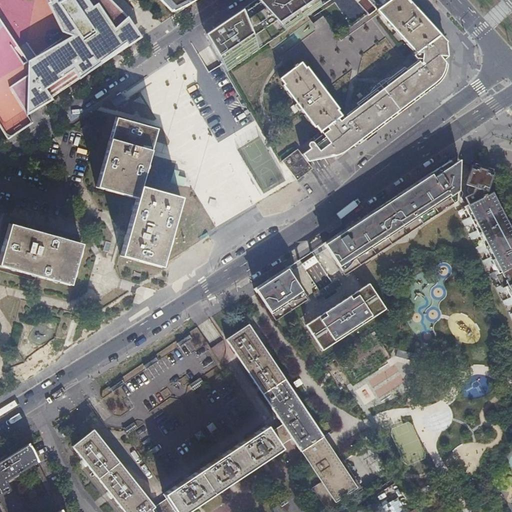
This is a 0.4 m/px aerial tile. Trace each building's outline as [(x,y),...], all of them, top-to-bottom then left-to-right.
[(0,0),(0,127),(7,140),(31,124),(26,115),(125,48),(110,25),(120,18),(108,0),(97,0),(92,4),(89,0),(67,0),(68,5),(93,41),(38,78),(26,61),(0,21),(0,0)] [(47,0),(69,33),(26,61),(38,78),(93,41),(68,5),(67,0),(47,0)] [(128,17),(110,0),(108,0),(120,18),(110,25),(125,48),(138,39),(128,17)] [(195,0),(162,0),(176,13),(195,0)] [(329,0),(254,0),(214,27),(219,34),(209,41),(222,64),(226,71),(329,0)] [(300,147),(282,161),(297,180),(315,167),(309,160),(337,155),(338,155),(340,154),(357,142),(359,144),(430,89),(437,84),(439,82),(440,80),(442,79),(443,77),(444,75),(447,65),(447,55),(447,49),(446,43),(447,42),(408,0),(389,0),(377,10),(397,32),(394,35),(399,40),(402,37),(414,51),(413,52),(415,54),(413,55),(418,62),(407,70),(405,67),(357,103),(359,106),(344,117),(338,110),(339,109),(307,66),(306,67),(302,61),(298,64),(296,63),(294,64),(295,66),(280,78),(284,83),(283,84),(297,103),(294,104),(299,111),(301,109),(315,127),(317,126),(321,131),(310,139),(314,145),(304,153),(300,147)] [(356,0),(369,14),(370,15),(377,10),(389,0),(356,0)] [(324,15),(314,23),(318,28),(328,21),(324,15)] [(209,41),(219,34),(214,27),(204,34),(209,41)] [(156,128),(116,117),(109,142),(149,153),(156,128)] [(96,186),(137,197),(140,186),(149,153),(109,142),(96,186)] [(459,172),(450,158),(323,240),(344,273),(458,199),(458,193),(456,189),(459,188),(459,172)] [(467,196),(470,203),(459,209),(511,315),(511,228),(493,191),(490,193),(489,190),(495,172),(473,165),(467,183),(470,184),(468,190),(470,194),(467,196)] [(181,198),(140,186),(137,197),(120,255),(161,267),(181,198)] [(279,197),(282,203),(291,199),(288,193),(279,197)] [(271,194),(255,204),(264,218),(280,207),(271,194)] [(0,254),(0,263),(69,283),(80,244),(9,223),(0,254)] [(277,318),(308,298),(287,265),(255,286),(277,318)] [(342,283),(338,277),(314,293),(318,299),(342,283)] [(369,283),(306,323),(323,349),(386,308),(369,283)] [(284,426),(292,439),(293,440),(321,481),(312,487),(328,511),(363,489),(347,464),(344,466),(337,456),(340,454),(338,450),(335,453),(250,323),(226,339),(284,426)] [(177,343),(179,347),(192,338),(189,335),(177,343)] [(226,343),(224,339),(211,347),(218,359),(221,357),(225,353),(226,351),(226,348),(226,346),(226,343)] [(398,349),(396,356),(400,357),(413,360),(414,354),(398,349)] [(156,357),(143,366),(146,370),(158,361),(156,357)] [(326,367),(322,379),(336,383),(339,371),(326,367)] [(204,383),(200,378),(189,385),(193,391),(204,383)] [(122,380),(110,388),(112,392),(125,384),(122,380)] [(134,422),(123,429),(127,435),(138,428),(134,422)] [(216,428),(212,422),(206,426),(210,432),(216,428)] [(266,425),(252,434),(253,437),(263,454),(244,464),(236,448),(234,446),(163,494),(166,499),(175,511),(174,511),(185,511),(280,448),(281,448),(281,446),(272,434),(266,425)] [(281,446),(292,439),(284,426),(272,434),(281,446)] [(157,511),(155,506),(93,429),(72,446),(124,511),(157,511)] [(204,436),(200,430),(195,434),(198,440),(204,436)] [(396,430),(387,446),(402,455),(411,439),(396,430)] [(253,437),(252,434),(234,446),(236,448),(244,464),(263,454),(253,437)] [(62,511),(61,509),(54,511),(21,511),(6,480),(12,477),(13,477),(17,475),(18,473),(38,461),(33,451),(32,450),(28,444),(0,461),(0,500),(5,511),(62,511)] [(157,511),(174,511),(175,511),(166,499),(155,506),(157,511)] [(416,511),(415,509),(409,511),(404,511),(397,499),(392,502),(397,511),(416,511)] [(397,511),(392,502),(384,506),(387,511),(397,511)]
